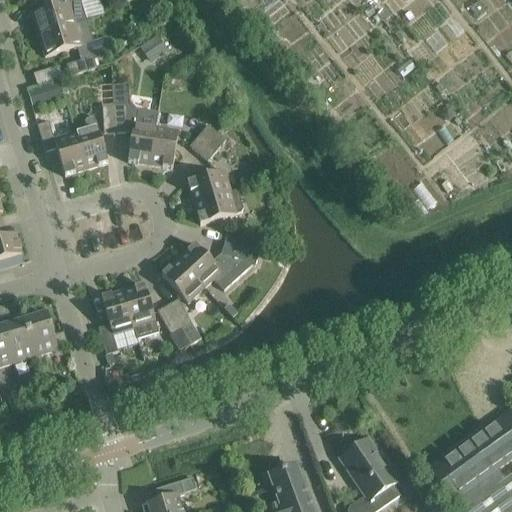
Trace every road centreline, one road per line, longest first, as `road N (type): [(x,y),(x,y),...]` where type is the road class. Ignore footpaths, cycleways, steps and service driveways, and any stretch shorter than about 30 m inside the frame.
road 1 (unclassified): [(260,399),(511,296)]
road 2 (residential): [(0,71),(63,274)]
